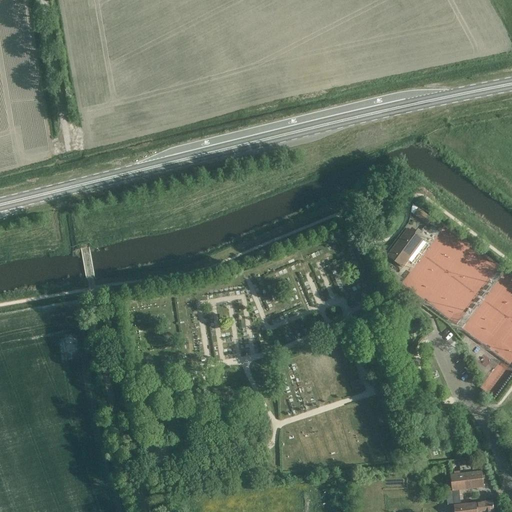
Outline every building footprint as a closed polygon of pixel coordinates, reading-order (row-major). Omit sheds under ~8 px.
[(414,214),(427,225),(432,218),(419,208),(414,214)] [(402,267),(423,240),(407,229),(387,256),(402,267)] [(358,380),(351,382),(353,389),(360,387),(358,380)] [(452,491),(483,487),(482,471),(450,475),(452,491)] [(493,511),(492,501),(454,506),(454,511),(493,511)]
